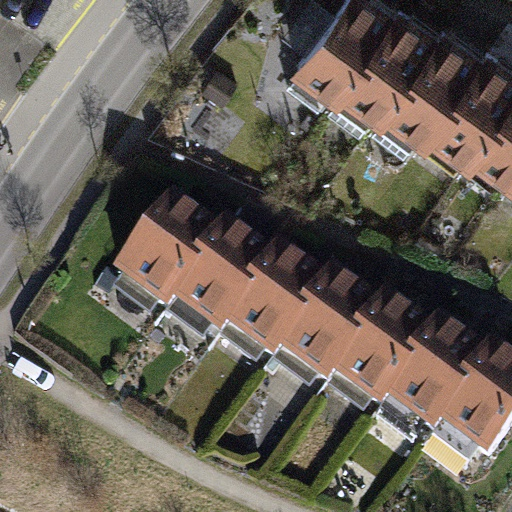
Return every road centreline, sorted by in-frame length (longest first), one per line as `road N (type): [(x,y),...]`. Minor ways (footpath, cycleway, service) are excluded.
road 1 (track): [(0,355),(229,487),(289,511)]
road 2 (tertiary): [(176,0),(0,242)]
